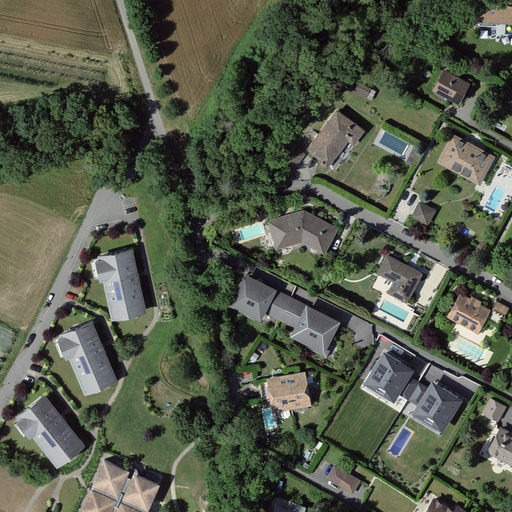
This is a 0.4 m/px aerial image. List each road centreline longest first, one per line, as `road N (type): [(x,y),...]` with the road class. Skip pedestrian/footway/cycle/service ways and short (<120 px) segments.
road 1 (residential): [(511,293),(312,187),(294,185),(190,220)]
road 2 (track): [(120,0),(190,220)]
road 3 (residential): [(0,398),(59,297),(91,216),(108,203)]
road 4 (residential): [(236,440),(223,341),(190,220)]
road 5 (residential): [(511,397),(377,328)]
road 6 (residential): [(236,440),(366,511)]
